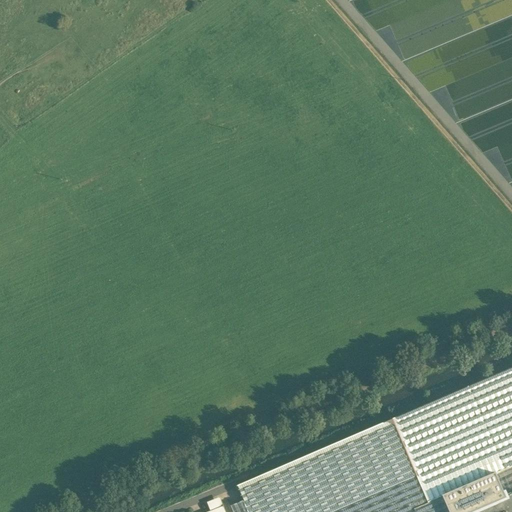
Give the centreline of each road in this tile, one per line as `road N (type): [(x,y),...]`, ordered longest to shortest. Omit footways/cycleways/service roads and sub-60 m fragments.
road 1 (track): [(511,328),(75,511)]
road 2 (track): [(336,0),(511,210)]
